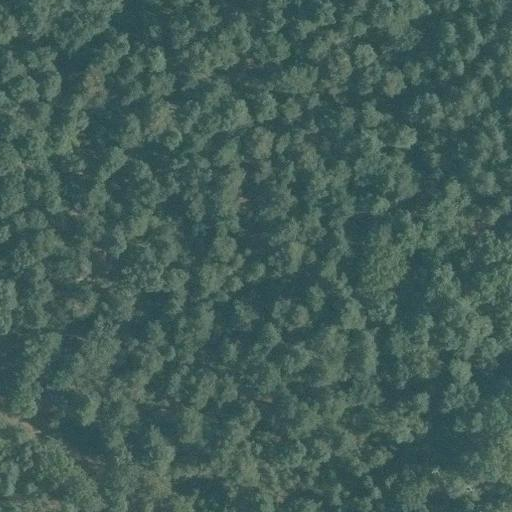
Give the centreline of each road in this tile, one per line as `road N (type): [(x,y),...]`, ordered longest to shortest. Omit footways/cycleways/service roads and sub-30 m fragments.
road 1 (track): [(0,360),(319,279),(511,207)]
road 2 (track): [(164,511),(55,429),(0,408)]
